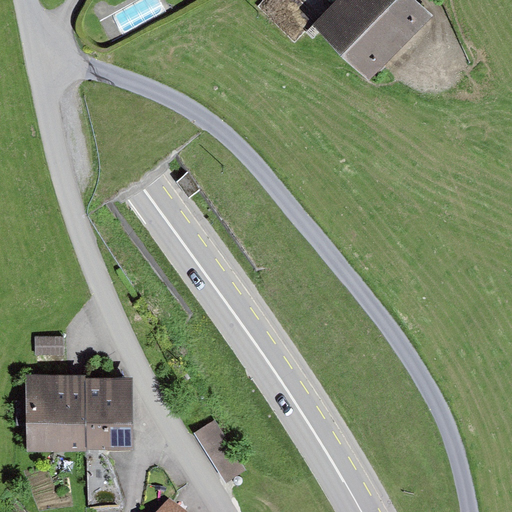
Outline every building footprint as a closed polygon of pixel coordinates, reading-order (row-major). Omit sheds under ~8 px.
[(413,0),(335,0),(313,22),(365,76),(429,15),(413,0)] [(64,335),(37,336),(37,353),(64,352),(64,335)] [(131,367),(85,369),(88,442),(134,440),(131,367)] [(85,369),(25,370),(27,445),(88,442),(85,369)] [(216,416),(196,429),(227,478),(247,466),(216,416)]
